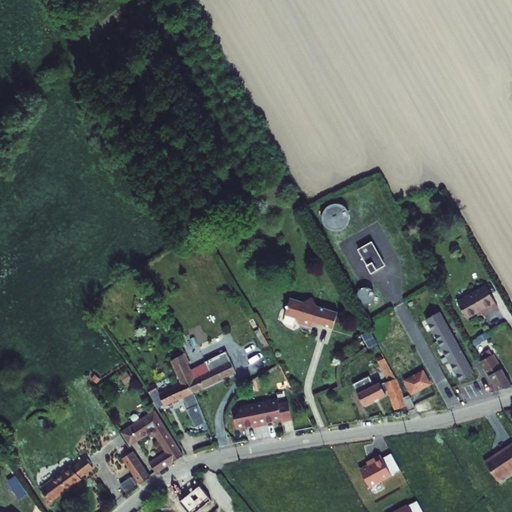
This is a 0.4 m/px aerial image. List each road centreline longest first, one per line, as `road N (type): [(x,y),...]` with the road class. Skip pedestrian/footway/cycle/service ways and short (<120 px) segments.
road 1 (residential): [(511,399),(440,420),(197,461),(121,511)]
road 2 (unknown): [(455,416),(398,304)]
